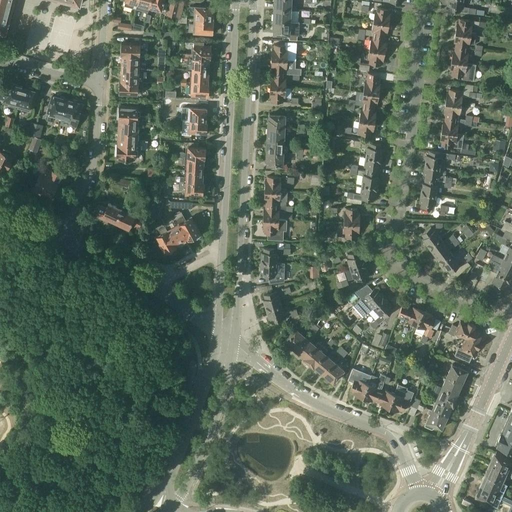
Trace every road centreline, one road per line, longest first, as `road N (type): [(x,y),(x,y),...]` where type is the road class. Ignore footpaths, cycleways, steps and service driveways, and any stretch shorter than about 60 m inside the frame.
road 1 (residential): [(511,315),(401,263),(392,226),(423,0)]
road 2 (residential): [(232,348),(253,0)]
road 3 (unclassified): [(420,493),(386,431),(316,404),(232,348)]
road 4 (residential): [(235,0),(222,245)]
road 5 (tertiary): [(433,496),(511,336)]
road 6 (unclassified): [(170,509),(215,419),(232,348)]
road 7 (unclassified): [(216,334),(191,424),(158,496)]
road 8 (residential): [(59,234),(95,163),(100,85)]
